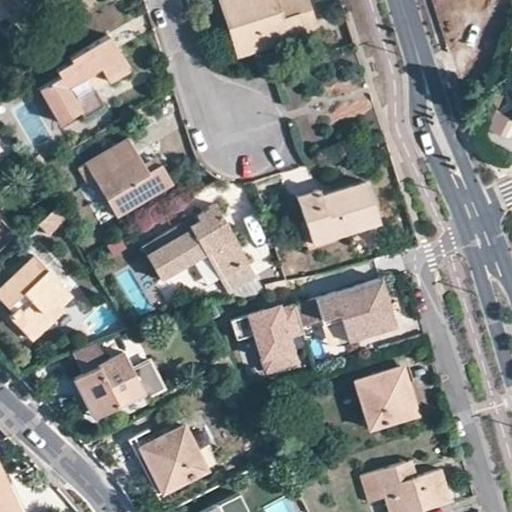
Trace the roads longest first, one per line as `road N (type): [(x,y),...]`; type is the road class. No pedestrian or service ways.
road 1 (residential): [(0,399),(114,511)]
road 2 (residential): [(167,0),(196,81),(239,127)]
road 3 (secondary): [(423,62),(422,126),(446,175),(463,187)]
road 4 (secondary): [(463,187),(468,170),(423,62)]
road 5 (secondary): [(491,258),(483,272),(511,372)]
